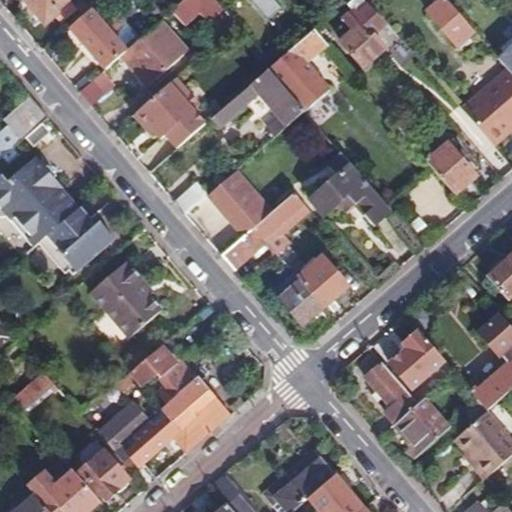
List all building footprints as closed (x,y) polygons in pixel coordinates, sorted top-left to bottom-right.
[(69,0),(23,0),(46,25),(59,13),(57,10),(69,0)] [(237,26),(214,0),(183,0),(171,11),(184,25),(206,6),(229,33),(237,26)] [(272,0),(250,0),(266,19),(279,8),(272,0)] [(357,15),(366,7),(360,0),(356,0),(350,6),(352,10),(357,15)] [(476,32),(447,0),(441,0),(427,13),(458,48),(476,32)] [(384,27),(366,7),(357,15),(352,10),(341,20),(351,32),(339,43),(362,69),(378,56),(367,43),(384,27)] [(77,39),(104,70),(125,51),(110,33),(124,21),(112,8),(98,20),(89,10),(74,24),(83,34),(77,39)] [(74,24),(68,28),(77,39),(83,34),(74,24)] [(182,47),(161,24),(127,55),(147,78),(182,47)] [(314,30),(272,67),(268,70),(306,113),(331,91),(307,63),(327,46),(314,30)] [(511,48),(499,59),(507,69),(511,74),(511,48)] [(511,74),(507,69),(462,109),(495,148),(511,132),(511,74)] [(268,70),(213,118),(222,129),(261,95),(282,118),(268,130),(271,133),(249,153),(253,158),(306,113),(268,70)] [(102,72),(79,92),(91,106),(115,86),(102,72)] [(175,80),(134,116),(145,129),(149,126),(161,140),(165,136),(177,150),(204,126),(193,112),(198,107),(175,80)] [(23,141),(49,118),(31,97),(5,120),(9,125),(23,141)] [(7,154),(15,148),(23,141),(9,125),(0,132),(0,149),(2,148),(7,154)] [(149,126),(145,129),(151,136),(155,133),(149,126)] [(448,144),(427,162),(455,195),(471,181),(454,161),(459,157),(448,144)] [(21,155),(15,148),(7,154),(1,160),(7,166),(21,155)] [(339,155),(329,163),(340,175),(311,200),(326,216),(340,204),(347,211),(353,206),(373,229),(391,214),(339,155)] [(58,194),(62,191),(64,189),(36,158),(8,182),(14,189),(0,201),(0,229),(23,256),(40,243),(74,213),(58,194)] [(261,211),(237,231),(243,237),(272,212),(237,171),(231,176),(261,211)] [(231,176),(208,196),(237,231),(261,211),(231,176)] [(175,203),(185,215),(208,196),(198,183),(175,203)] [(77,210),(62,191),(58,194),(74,213),(76,211),(77,210)] [(243,237),(221,256),(234,271),(266,243),(272,240),(282,237),(310,213),(293,194),(272,212),(243,237)] [(80,208),(77,210),(76,211),(89,224),(92,221),(80,208)] [(76,211),(74,213),(40,243),(66,273),(70,270),(74,274),(115,239),(101,222),(92,230),(89,224),(76,211)] [(289,245),(282,237),(272,240),(274,242),(269,246),(275,254),(277,256),(289,245)] [(511,258),(488,278),(507,301),(511,296),(511,258)] [(298,280),(323,309),(346,289),(321,260),(298,280)] [(140,285),(145,281),(126,261),(86,296),(125,342),(162,310),(149,296),(140,285)] [(302,327),(323,309),(298,280),(295,277),(278,291),(283,298),(280,300),(302,327)] [(154,292),(145,281),(140,285),(149,296),(154,292)] [(468,389),(487,411),(511,389),(511,331),(499,316),(479,334),(500,358),(502,356),(509,365),(484,387),(479,380),(468,389)] [(0,345),(9,338),(0,327),(0,345)] [(444,362),(417,331),(402,344),(407,350),(397,359),(390,365),(412,390),(444,362)] [(379,339),(367,349),(381,365),(385,370),(390,365),(397,359),(379,339)] [(162,347),(131,374),(142,387),(157,374),(159,377),(181,359),(174,351),(169,355),(162,347)] [(168,403),(197,378),(195,376),(181,359),(159,377),(167,386),(160,393),(168,403)] [(385,370),(381,365),(365,379),(391,408),(384,414),(394,425),(417,406),(385,370)] [(54,385),(43,373),(12,401),(18,407),(22,412),(54,385)] [(472,424),(487,411),(468,389),(454,373),(417,406),(394,425),(419,453),(448,428),(429,406),(445,393),(472,424)] [(179,429),(171,436),(187,454),(225,421),(215,409),(220,405),(197,378),(168,403),(161,409),(169,417),(179,429)] [(18,407),(12,401),(3,409),(8,416),(18,407)] [(106,412),(98,402),(81,417),(90,427),(106,412)] [(110,449),(130,472),(171,436),(179,429),(169,417),(156,428),(135,403),(98,436),(110,449)] [(225,421),(230,417),(220,405),(215,409),(225,421)] [(511,455),(511,439),(487,411),(472,424),(454,440),(487,478),(511,455)] [(126,476),(130,472),(110,449),(106,453),(104,450),(79,472),(103,499),(105,497),(107,500),(130,481),(126,476)] [(263,497),(275,511),(292,511),(307,500),(335,477),(315,454),(263,497)] [(88,511),(100,502),(73,472),(58,484),(46,470),(27,487),(34,496),(48,511),(88,511)] [(221,477),(209,487),(226,506),(237,496),(238,496),(221,477)] [(335,477),(307,500),(317,511),(360,511),(363,510),(335,477)] [(48,511),(34,496),(15,511),(48,511)] [(226,506),(230,511),(250,511),(237,496),(226,506)]
